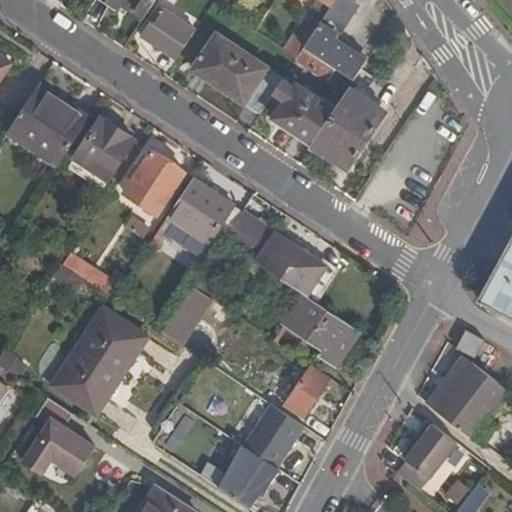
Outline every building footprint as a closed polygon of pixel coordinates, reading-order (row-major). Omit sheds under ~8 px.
[(102,0),(118,11),(124,4),(145,19),(157,0),(102,0)] [(338,0),(333,9),(318,31),(307,47),(346,73),(357,81),(368,64),(335,42),(359,8),(347,0),(338,0)] [(319,0),(333,9),(338,0),(319,0)] [(162,10),(143,37),(178,61),(196,34),(162,10)] [(318,31),(306,23),(285,53),(297,61),(307,47),(318,31)] [(199,62),(223,78),(218,87),(260,116),(284,81),(217,36),(199,62)] [(297,61),(337,87),(346,73),(307,47),(297,61)] [(0,88),(15,67),(0,57),(0,88)] [(199,62),(193,70),(218,87),(223,78),(199,62)] [(25,109),(16,123),(37,137),(66,156),(88,123),(63,106),(67,100),(41,84),(25,109)] [(301,87),(278,120),(315,145),(337,112),(301,87)] [(350,92),(337,112),(315,145),(351,170),(386,117),(350,92)] [(67,100),(63,106),(88,123),(92,117),(67,100)] [(107,182),(135,140),(102,117),(74,159),(107,182)] [(37,137),(31,146),(59,165),(66,156),(37,137)] [(158,216),(185,173),(153,151),(125,193),(158,216)] [(183,197),(182,196),(157,233),(197,260),(214,236),(224,242),(244,213),(195,180),(183,197)] [(224,242),(225,243),(305,295),(318,303),(336,274),(244,213),(224,242)] [(132,217),(127,229),(149,238),(154,226),(132,217)] [(511,249),(481,307),(511,323),(511,249)] [(65,266),(62,265),(55,276),(76,291),(84,279),(65,266)] [(321,355),(339,366),(362,332),(318,303),(305,295),(287,324),(325,349),(321,355)] [(146,339),(105,311),(79,349),(124,379),(141,354),(138,352),(146,339)] [(195,327),(177,314),(164,333),(184,345),(195,327)] [(475,360),(483,346),(465,336),(457,351),(475,360)] [(330,379),(313,367),(314,366),(271,338),(260,356),(302,384),(288,405),(306,417),(330,379)] [(107,400),(109,401),(124,379),(79,349),(56,383),(98,412),(107,400)] [(211,363),(218,368),(240,383),(266,400),(275,387),(220,350),(211,363)] [(6,351),(0,360),(0,365),(21,379),(29,367),(6,351)] [(508,392),(457,353),(421,399),(471,439),(508,392)] [(100,449),(68,427),(76,416),(51,399),(38,418),(49,426),(24,463),(44,477),(54,461),(80,478),(100,449)] [(271,403),(244,443),(279,466),(306,426),(271,403)] [(398,464),(423,430),(407,418),(383,451),(398,464)] [(408,460),(410,462),(399,475),(422,493),(459,446),(434,427),(408,460)] [(279,466),(244,443),(219,486),(251,507),(279,466)] [(460,477),(443,497),(461,511),(471,511),(484,497),(460,477)] [(195,511),(160,489),(144,511),(195,511)]
